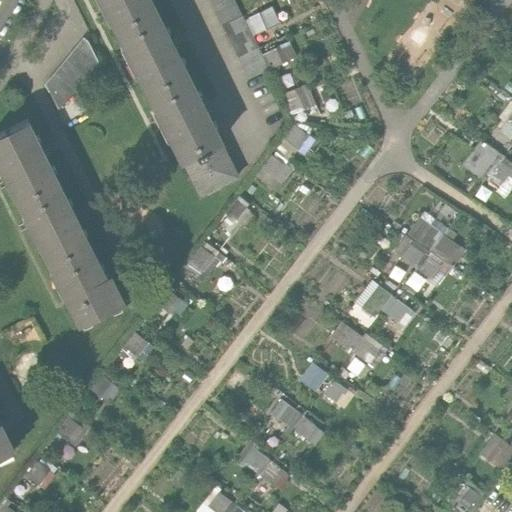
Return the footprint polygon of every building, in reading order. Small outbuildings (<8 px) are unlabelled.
[(101,0),(181,160),(222,139),(206,107),(174,44),(152,0),(101,0)] [(209,0),(248,79),(267,70),(232,0),(209,0)] [(246,20),(253,35),(278,23),(272,8),(246,20)] [(46,82),(59,108),(98,61),(89,39),(84,35),(46,82)] [(265,54),(272,68),(295,57),(288,43),(265,54)] [(293,114),(308,108),(300,87),(284,94),(293,114)] [(0,134),(0,164),(78,324),(124,302),(112,278),(110,274),(106,276),(76,215),(44,150),(30,120),(0,134)] [(284,140),(298,150),(308,136),(294,126),(284,140)] [(239,175),(222,139),(181,160),(199,195),(239,175)] [(480,141),(461,166),(478,179),(497,154),(480,141)] [(260,169),(274,180),(285,166),(271,155),(260,169)] [(511,178),(511,165),(504,159),(492,174),(507,185),(511,178)] [(225,215),(238,226),(250,211),(236,201),(225,215)] [(408,234),(429,250),(442,234),(421,218),(408,234)] [(464,252),(443,236),(433,249),(454,265),(464,252)] [(415,269),(427,253),(409,239),(396,255),(415,269)] [(190,261),(203,272),(214,257),(201,247),(190,261)] [(449,268),(430,254),(418,272),(437,286),(449,268)] [(361,308),(374,318),(391,296),(377,286),(361,308)] [(157,305),(170,315),(182,300),(169,290),(157,305)] [(411,311),(396,300),(385,315),(397,324),(405,313),(407,315),(411,311)] [(360,337),(345,326),(334,341),(349,352),(360,337)] [(124,347),(137,357),(148,342),(134,332),(124,347)] [(381,347),(366,335),(352,353),(368,364),(381,347)] [(328,375),(312,363),(298,381),(314,393),(328,375)] [(90,391),(104,401),(115,385),(101,376),(90,391)] [(346,391),(332,381),(323,394),(335,403),(342,394),(343,395),(346,391)] [(293,410),(285,404),(275,417),(287,427),(283,431),(288,435),(306,412),(297,405),(293,410)] [(58,433),(71,443),(82,428),(69,418),(58,433)] [(324,433),(304,418),(294,431),(314,446),(324,433)] [(0,453),(14,447),(4,427),(1,419),(0,419),(0,453)] [(480,455),(501,472),(511,457),(511,449),(494,436),(480,455)] [(257,475),(269,460),(255,450),(257,447),(249,442),(234,462),(242,468),(244,465),(257,475)] [(25,476),(39,486),(50,472),(36,461),(25,476)] [(286,474),(270,461),(258,476),(272,487),(280,477),(282,479),(286,474)] [(455,501),(469,511),(470,511),(484,495),(469,484),(455,501)] [(201,511),(224,511),(231,503),(217,492),(201,511)]
